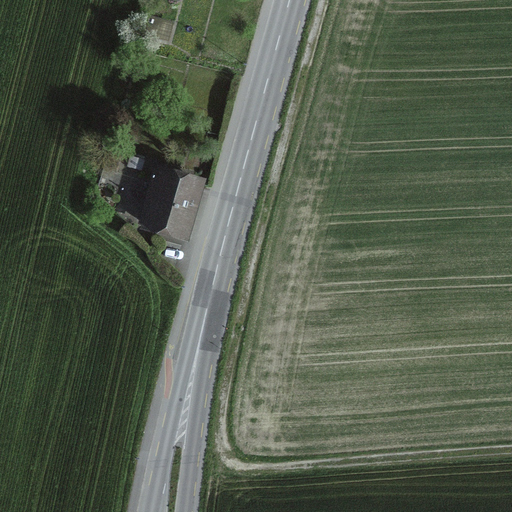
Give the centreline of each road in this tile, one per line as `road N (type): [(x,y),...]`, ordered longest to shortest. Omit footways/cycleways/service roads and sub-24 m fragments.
road 1 (track): [(511,450),(276,465),(243,461),(219,443),(249,272),(329,0)]
road 2 (secondary): [(290,0),(208,300),(169,511)]
